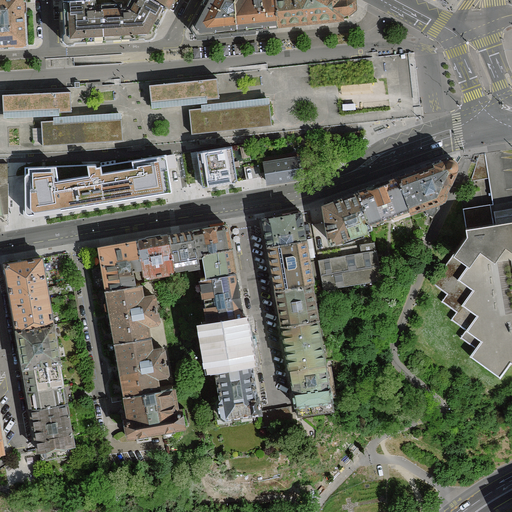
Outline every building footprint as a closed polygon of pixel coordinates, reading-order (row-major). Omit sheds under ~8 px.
[(0,0),(0,45),(26,44),(24,0),(0,0)] [(105,40),(103,4),(95,5),(95,0),(81,0),(64,1),(66,40),(68,42),(105,40)] [(153,0),(130,0),(127,7),(127,9),(123,9),(123,3),(117,3),(103,4),(105,40),(150,37),(153,35),(168,8),(153,0)] [(113,0),(117,2),(117,3),(123,3),(123,9),(127,9),(127,7),(130,0),(113,0)] [(172,0),(168,8),(175,12),(180,0),(172,0)] [(205,0),(202,6),(204,7),(191,30),(194,35),(278,26),(275,0),(205,0)] [(275,0),(278,26),(350,19),(350,16),(357,11),(356,1),(353,0),(275,0)] [(218,79),(150,85),(152,105),(207,100),(220,98),(218,79)] [(72,91),(3,94),(4,111),(60,109),(61,111),(72,111),(72,91)] [(201,106),(202,109),(270,101),(269,99),(201,106)] [(207,104),(207,100),(152,105),(153,109),(207,104)] [(202,109),(190,110),(192,134),(272,125),(270,101),(202,109)] [(61,115),(61,111),(60,109),(4,111),(4,118),(61,115)] [(54,121),(42,121),(43,146),(123,140),(122,116),(54,121)] [(359,132),(345,134),(345,141),(360,139),(359,132)] [(345,134),(327,136),(328,143),(345,141),(345,134)] [(197,153),(203,188),(238,183),(233,148),(197,153)] [(23,163),(26,214),(180,190),(173,150),(132,156),(133,165),(106,169),(105,159),(87,162),(88,172),(62,176),(60,161),(23,163)] [(489,178),(485,154),(480,155),(471,181),(489,178)] [(300,157),(265,162),(269,183),(303,177),(302,170),(300,158),(300,157)] [(309,157),(300,158),(302,170),(310,168),(309,157)] [(399,178),(410,208),(411,211),(442,200),(458,167),(458,163),(456,160),(454,159),(451,159),(399,178)] [(0,184),(8,183),(8,164),(0,163),(0,184)] [(359,192),(370,223),(410,208),(399,178),(359,192)] [(359,192),(325,205),(330,242),(332,243),(372,228),(370,223),(359,192)] [(467,228),(494,223),(491,204),(464,208),(467,228)] [(269,246),(306,239),(302,212),(264,219),(269,246)] [(455,253),(471,265),(480,250),(496,261),(506,247),(511,250),(511,220),(494,223),(467,228),(468,235),(455,253)] [(207,252),(231,248),(227,227),(226,226),(194,231),(199,256),(204,255),(207,252)] [(199,256),(194,231),(170,235),(176,269),(190,266),(190,267),(199,266),(200,263),(199,256)] [(176,269),(170,235),(138,241),(142,268),(143,274),(151,273),(151,275),(168,272),(168,270),(176,269)] [(331,246),(333,258),(377,250),(374,239),(359,242),(359,239),(355,238),(331,246)] [(276,289),(312,282),(314,282),(306,239),(269,246),(276,289)] [(142,268),(138,241),(100,247),(104,265),(108,289),(135,284),(133,269),(142,268)] [(471,265),(460,280),(473,290),(462,304),(478,316),(467,330),(482,340),(477,348),(471,356),(501,377),(511,363),(511,250),(506,247),(496,261),(480,250),(471,265)] [(205,263),(208,277),(235,272),(231,248),(207,252),(204,255),(205,263)] [(379,266),(377,250),(333,258),(319,260),(324,289),(382,279),(379,266)] [(453,319),(467,330),(478,316),(462,304),(473,290),(460,280),(471,265),(455,253),(434,283),(449,293),(443,301),(458,311),(453,319)] [(42,258),(7,264),(18,330),(54,324),(47,288),(42,258)] [(394,263),(379,266),(382,279),(396,276),(394,263)] [(209,324),(243,319),(235,272),(208,277),(201,278),(204,295),(216,293),(218,305),(206,307),(209,324)] [(283,324),(319,319),(312,282),(276,289),(283,324)] [(140,283),(135,284),(108,289),(111,312),(113,319),(117,342),(149,336),(147,323),(157,321),(159,319),(154,296),(152,295),(143,297),(140,283)] [(216,293),(204,295),(206,307),(218,305),(216,293)] [(216,365),(250,359),(243,319),(209,324),(210,330),(206,331),(211,359),(215,359),(216,365)] [(290,367),(326,361),(319,319),(283,324),(290,367)] [(60,360),(54,324),(18,330),(24,366),(60,360)] [(462,337),(477,348),(482,340),(467,330),(462,337)] [(152,349),(149,336),(117,342),(121,364),(122,371),(126,394),(159,388),(156,375),(166,373),(168,371),(164,348),(162,347),(152,349)] [(260,411),(261,411),(250,359),(216,365),(222,397),(213,398),(216,419),(260,411)] [(64,384),(60,360),(24,366),(31,408),(67,403),(64,384)] [(326,361),(290,367),(296,405),(333,400),(326,361)] [(173,386),(159,388),(126,394),(129,408),(130,418),(123,419),(126,435),(137,433),(149,431),(164,428),(176,426),(187,424),(184,408),(177,409),(173,386)] [(74,444),(67,403),(31,408),(39,451),(74,444)] [(261,411),(260,411),(263,428),(292,423),(290,407),(261,411)] [(176,426),(164,428),(165,437),(177,435),(176,426)] [(151,439),(149,431),(137,433),(138,441),(151,439)]
